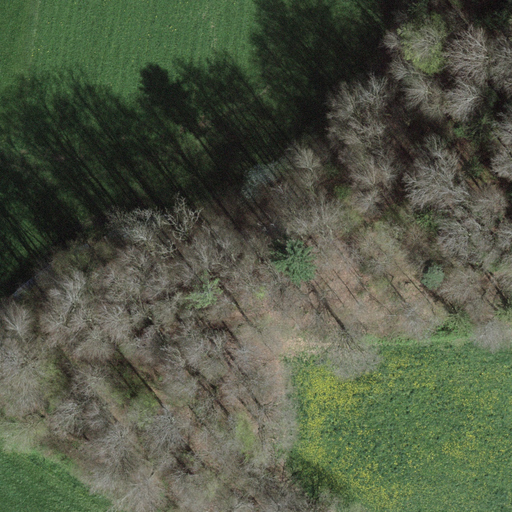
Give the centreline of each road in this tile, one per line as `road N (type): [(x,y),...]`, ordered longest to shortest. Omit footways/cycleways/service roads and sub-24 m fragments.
road 1 (track): [(55,328),(173,332),(255,313),(367,325),(448,280),(511,267)]
road 2 (track): [(0,161),(54,180),(192,191)]
